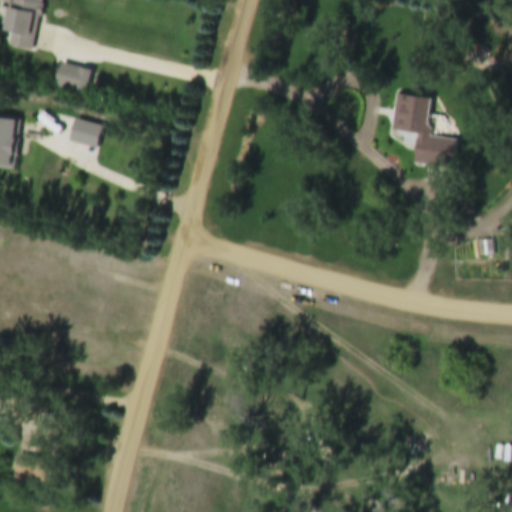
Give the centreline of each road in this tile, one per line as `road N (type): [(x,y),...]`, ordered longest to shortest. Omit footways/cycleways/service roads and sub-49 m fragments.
road 1 (residential): [(113,511),(249,0)]
road 2 (residential): [(186,236),(429,303),(511,312)]
